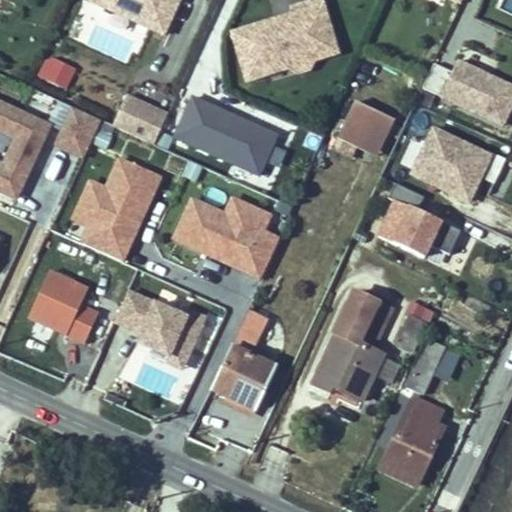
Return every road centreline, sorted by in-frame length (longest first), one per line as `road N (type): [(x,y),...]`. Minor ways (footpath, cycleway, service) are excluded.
road 1 (unknown): [(185,473),(252,304),(245,285),(175,245),(171,228),(184,182)]
road 2 (primary): [(0,388),(269,511)]
road 3 (unknown): [(0,351),(80,159)]
road 4 (residential): [(440,511),(511,359)]
